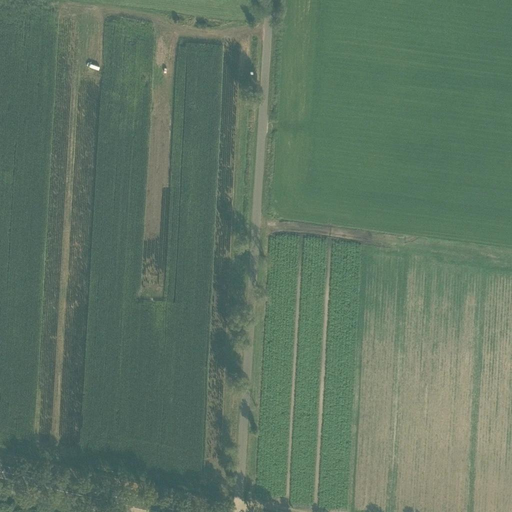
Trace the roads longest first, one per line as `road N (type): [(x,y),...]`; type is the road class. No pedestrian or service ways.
road 1 (unclassified): [(235,511),(261,0)]
road 2 (tertiary): [(185,511),(0,472)]
